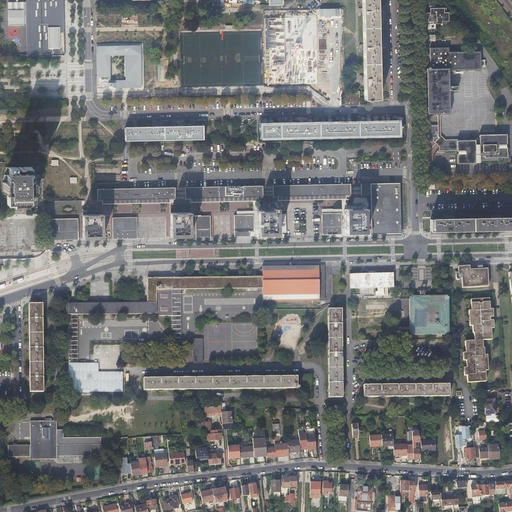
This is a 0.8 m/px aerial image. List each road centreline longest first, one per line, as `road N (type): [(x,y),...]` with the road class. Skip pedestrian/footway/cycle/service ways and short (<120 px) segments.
road 1 (residential): [(87,0),(89,96),(99,114),(412,108)]
road 2 (residential): [(325,465),(142,484),(16,508)]
road 3 (residential): [(119,263),(416,256)]
road 4 (residential): [(415,241),(121,247)]
road 5 (residential): [(127,369),(310,366),(320,375),(320,410)]
road 6 (residential): [(511,470),(347,466)]
road 7 (residential): [(347,265),(343,410)]
road 8 (residential): [(14,296),(17,437)]
road 9 (residential): [(412,108),(415,241)]
